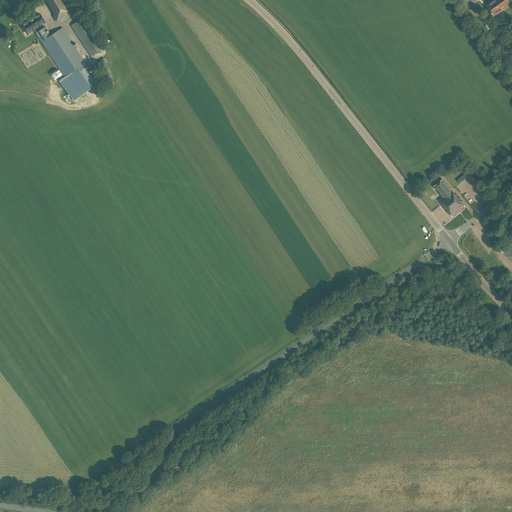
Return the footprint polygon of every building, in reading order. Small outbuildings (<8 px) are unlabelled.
[(78,8),(72,0),(63,0),(71,12),(73,10),(78,8)] [(511,1),(510,0),(492,0),(486,5),(494,16),(511,2),(511,1)] [(55,22),(71,12),(66,3),(62,6),(64,10),(55,16),(52,17),(55,22)] [(33,18),(21,25),(26,34),(45,22),(40,14),(36,16),(35,14),(32,16),(33,18)] [(84,17),(71,26),(90,57),(104,48),(84,17)] [(45,27),(36,33),(65,77),(59,81),(73,101),(92,87),(95,78),(86,66),(87,66),(62,27),(51,35),(45,27)] [(58,69),(51,74),(55,80),(62,75),(58,69)] [(443,179),(434,186),(443,197),(440,200),(452,216),(465,206),(452,190),(443,179)]
